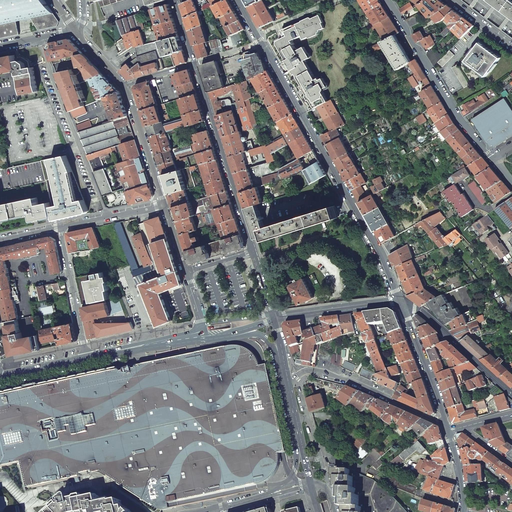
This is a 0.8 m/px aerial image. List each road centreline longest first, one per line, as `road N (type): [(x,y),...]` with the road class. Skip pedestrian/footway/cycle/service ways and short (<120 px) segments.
road 1 (secondary): [(399,300),(238,0)]
road 2 (residential): [(194,64),(253,249)]
road 3 (residential): [(385,0),(490,158)]
road 4 (residential): [(107,215),(37,39)]
road 5 (residential): [(446,425),(312,371),(287,387)]
road 6 (residential): [(399,300),(511,392)]
road 7 (residential): [(60,226),(85,359)]
road 8 (residential): [(446,425),(399,300)]
road 9 (secondary): [(273,316),(399,300)]
road 10 (residential): [(164,203),(125,85)]
